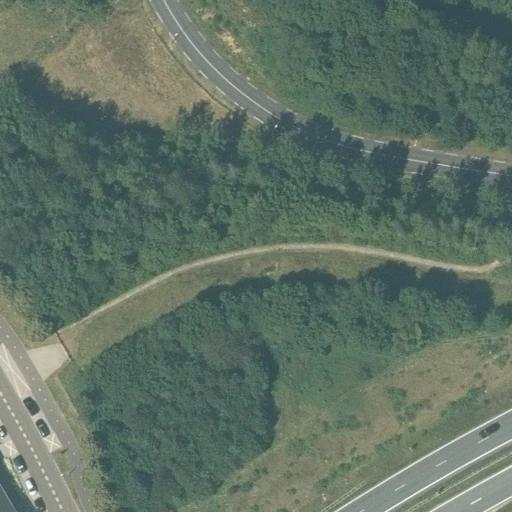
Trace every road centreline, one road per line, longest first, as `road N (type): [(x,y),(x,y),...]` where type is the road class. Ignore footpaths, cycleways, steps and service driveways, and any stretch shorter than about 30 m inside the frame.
road 1 (tertiary): [(161,0),(204,60),(305,132),(349,149),(511,177)]
road 2 (trunk): [(511,421),(354,511)]
road 3 (secondary): [(0,393),(62,511)]
